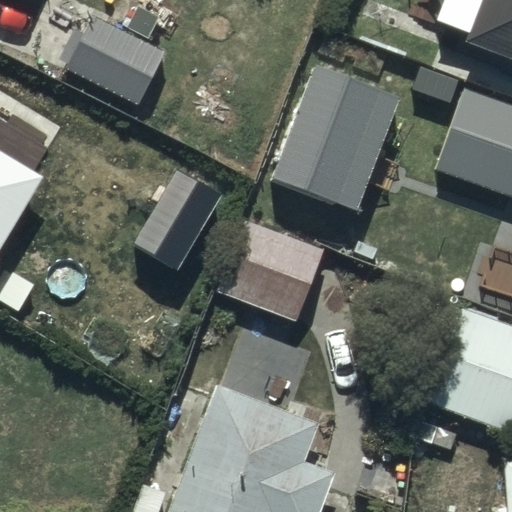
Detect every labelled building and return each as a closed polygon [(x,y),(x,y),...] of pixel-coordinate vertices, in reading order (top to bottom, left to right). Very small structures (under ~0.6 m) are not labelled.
[(0,0),(0,3),(31,18),(39,0),(0,0)] [(511,0),(483,0),(463,55),(511,72),(511,0)] [(95,24),(65,85),(134,118),(164,57),(95,24)] [(402,102),(317,70),(275,185),(360,216),(402,102)] [(511,206),(511,117),(466,100),(435,182),(511,210),(511,206)] [(0,254),(44,193),(0,161),(0,254)] [(222,196),(177,169),(131,245),(176,272),(222,196)] [(236,237),(212,304),(294,334),(318,266),(236,237)] [(511,449),(511,338),(476,325),(440,424),(511,449)] [(315,439),(214,401),(171,511),(321,511),(331,486),(301,475),(315,439)] [(511,511),(511,465),(499,467),(500,511),(511,511)]
